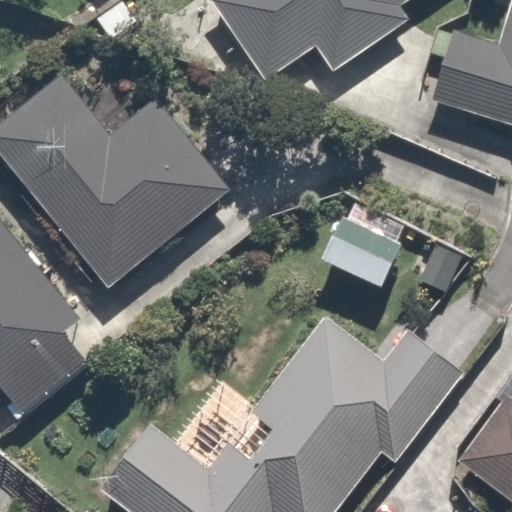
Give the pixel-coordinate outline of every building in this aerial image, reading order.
[(415,15),(405,0),(216,0),(272,83),(311,56),(325,76),(415,15)] [(511,41),(445,32),(432,118),(503,129),(498,162),(511,163),(511,41)] [(105,128),(66,72),(0,118),(0,149),(105,300),(242,204),(161,89),(105,128)] [(0,388),(0,389),(20,414),(88,363),(63,330),(81,317),(0,210),(0,388)] [(344,511),(471,352),(360,265),(209,456),(154,412),(95,486),(128,511),(344,511)] [(511,387),(457,465),(511,504),(511,387)]
